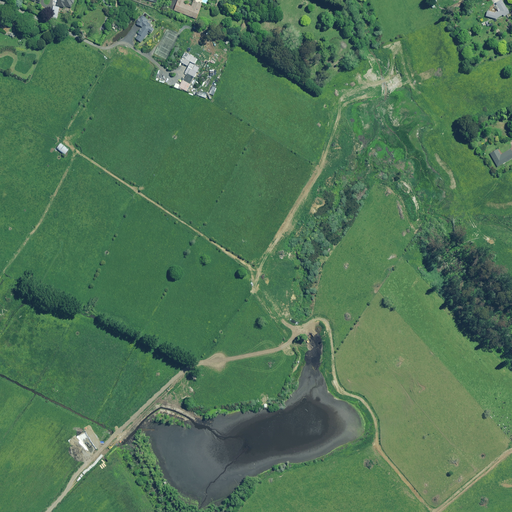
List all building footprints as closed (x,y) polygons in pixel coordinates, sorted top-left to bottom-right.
[(58,0),(57,6),(64,8),(65,7),(66,7),(66,8),(68,9),(68,7),(71,8),(72,4),(73,5),(74,0),(58,0)] [(184,0),(177,0),(174,11),(196,19),(201,4),(193,1),(191,7),(184,4),(184,0)] [(509,13),(501,0),(496,3),(500,10),(494,13),(487,11),(486,16),(495,19),(502,15),(504,17),(509,13)] [(59,7),(53,6),(51,18),(57,20),(59,7)] [(145,17),(141,15),(135,23),(142,27),(137,34),(139,34),(136,39),(141,43),(148,33),(150,35),(154,29),(149,26),(151,24),(148,22),(149,21),(144,18),(145,17)] [(199,68),(190,63),(185,73),(187,74),(185,79),(183,78),(182,81),(186,84),(187,83),(190,85),(199,68)] [(69,149),(60,144),(57,149),(65,155),(69,149)] [(511,158),(511,152),(510,149),(500,155),(497,150),(490,154),(497,167),(511,158)]
